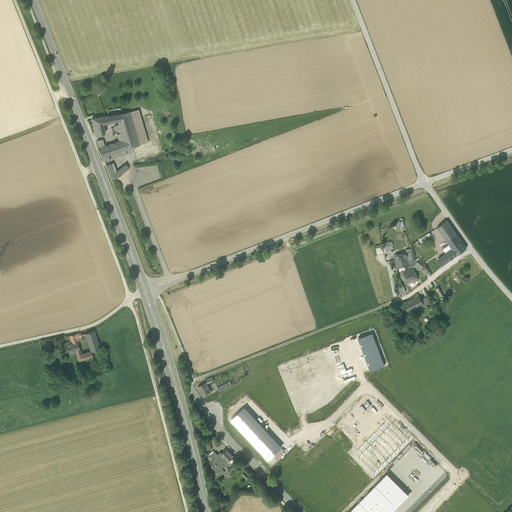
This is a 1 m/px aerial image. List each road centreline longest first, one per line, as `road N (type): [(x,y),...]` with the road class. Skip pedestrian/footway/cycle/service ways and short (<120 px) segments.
road 1 (secondary): [(144,289),(33,0)]
road 2 (unclassified): [(426,182),(144,289)]
road 3 (unclassified): [(424,511),(459,476),(365,385),(326,424),(300,434)]
road 4 (secondary): [(206,511),(144,289)]
road 5 (track): [(130,299),(53,97)]
road 6 (track): [(192,380),(380,308)]
road 7 (unclassified): [(352,0),(426,182)]
road 8 (unclassified): [(299,511),(220,431),(192,380)]
road 9 (unclassified): [(144,289),(95,324),(0,347)]
